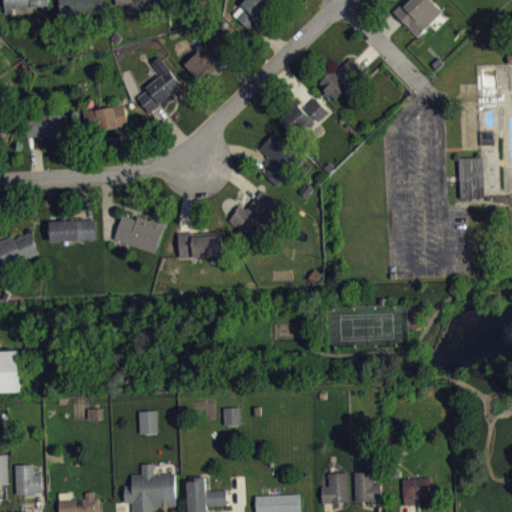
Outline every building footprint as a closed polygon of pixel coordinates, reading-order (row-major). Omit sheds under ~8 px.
[(52,13),(51,0),(5,0),(6,14),(52,13)] [(59,0),(103,0),(104,12),(60,14),(59,0)] [(115,0),(162,0),(163,1),(147,2),(147,8),(129,9),(129,4),(116,4),(115,0)] [(243,0),(272,0),(275,3),(250,29),(233,13),(242,4),(241,3),(243,0)] [(406,0),(403,0),(393,10),(398,15),(418,35),(443,9),(433,0),(409,0),(408,1),(406,0)] [(199,77),(229,49),(215,33),(197,50),(198,51),(185,63),(199,77)] [(161,55),(182,84),(150,111),(138,97),(147,90),(145,87),(161,74),(152,62),(161,55)] [(350,56),(364,71),(351,86),(355,92),(351,97),(344,90),(336,99),(319,82),(333,67),(336,70),(350,56)] [(280,119),(297,103),(303,108),(315,97),(329,111),(319,121),(316,118),(314,120),(316,121),(299,138),(280,119)] [(125,103),(128,124),(87,132),(83,110),(98,107),(99,108),(125,103)] [(0,138),(11,117),(0,111),(0,138)] [(67,113),(26,116),(28,136),(40,135),(40,136),(53,136),(53,134),(69,133),(67,113)] [(264,172),(278,184),(302,156),(275,131),(260,148),(274,161),(264,172)] [(458,156),(484,155),(485,196),(460,197),(458,156)] [(261,188),(284,206),(258,239),(234,221),(261,188)] [(115,238),(157,252),(166,222),(151,217),(150,219),(138,215),(136,218),(123,214),(115,238)] [(49,220),(51,240),(96,237),(95,217),(49,220)] [(179,232),(181,260),(224,258),(222,232),(195,233),(194,231),(179,232)] [(0,240),(13,235),(15,239),(30,232),(39,252),(0,272),(0,240)] [(0,393),(21,393),(20,350),(0,351),(0,393)] [(224,406),(225,424),(242,422),(241,405),(224,406)] [(244,431),(243,413),(226,414),(227,431),(244,431)] [(142,440),(161,440),(161,416),(142,417),(142,440)] [(0,486),(2,486),(2,483),(9,483),(7,453),(0,453),(0,486)] [(15,464),(16,493),(34,493),(36,492),(43,492),(42,473),(34,474),(34,463),(15,464)] [(124,485),(125,501),(133,501),(133,511),(156,511),(156,505),(177,505),(175,472),(165,472),(165,474),(155,474),(154,463),(142,463),(143,473),(132,474),(133,484),(124,485)] [(354,470),(356,500),(381,499),(380,483),(373,483),(372,469),(354,470)] [(321,485),(322,501),(331,501),(332,502),(348,501),(347,471),(329,471),(329,485),(321,485)] [(187,480),(189,511),(208,511),(208,505),(228,504),(227,489),(207,489),(206,476),(197,477),(197,473),(189,474),(189,480),(187,480)] [(402,477),(403,497),(416,497),(416,495),(431,496),(431,476),(402,477)] [(59,499),(59,511),(100,511),(99,496),(94,497),(94,490),(86,491),(86,497),(72,498),(71,491),(59,491),(59,499)] [(255,494),(255,511),(271,511),(302,510),(301,492),(255,494)]
